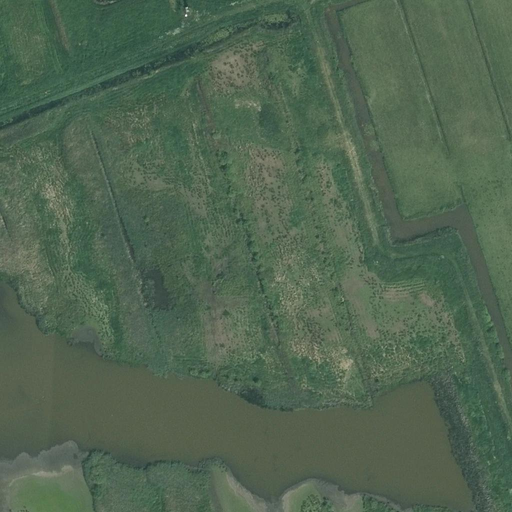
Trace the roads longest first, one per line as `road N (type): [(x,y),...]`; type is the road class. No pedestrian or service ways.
road 1 (track): [(300,0),(380,251),(448,258),(511,445)]
road 2 (track): [(0,103),(220,14),(290,0)]
